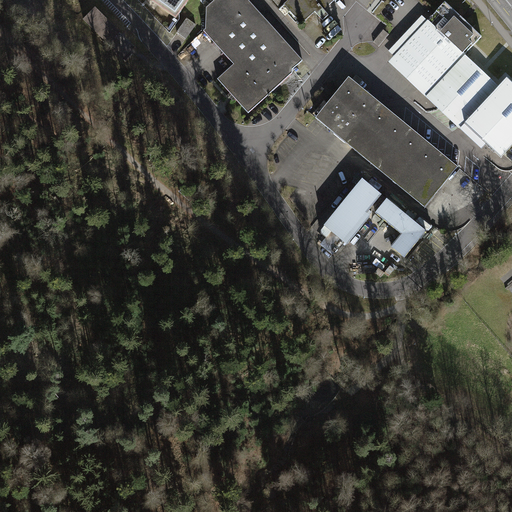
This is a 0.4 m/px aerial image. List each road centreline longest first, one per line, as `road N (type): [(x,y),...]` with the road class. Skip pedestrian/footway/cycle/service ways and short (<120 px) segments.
road 1 (track): [(0,28),(158,184),(239,249),(343,309),(362,314),(411,297)]
road 2 (unclassified): [(511,187),(439,264),(414,283),(383,290),(353,284),(329,266),(258,178),(259,150)]
road 3 (unclassified): [(259,150),(121,0)]
road 4 (unclassified): [(259,150),(357,29),(364,0)]
road 5 (track): [(414,283),(396,348),(329,412)]
